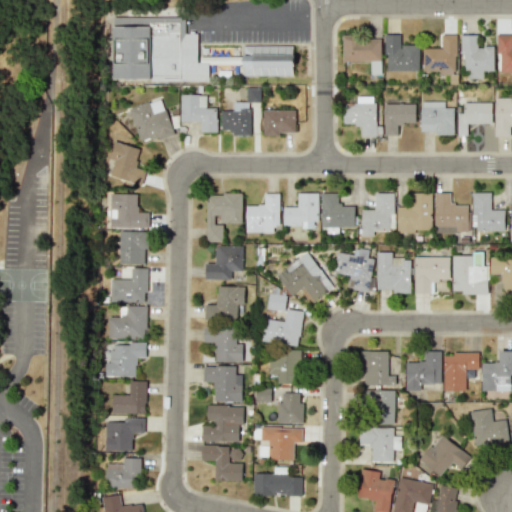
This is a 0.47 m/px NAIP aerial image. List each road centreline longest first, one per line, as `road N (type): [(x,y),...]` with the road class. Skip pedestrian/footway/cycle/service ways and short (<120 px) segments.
road 1 (residential): [(329,511),(336,325),(511,324)]
road 2 (residential): [(183,165),(174,501)]
road 3 (residential): [(183,165),(511,165)]
road 4 (residential): [(324,0),(325,165)]
